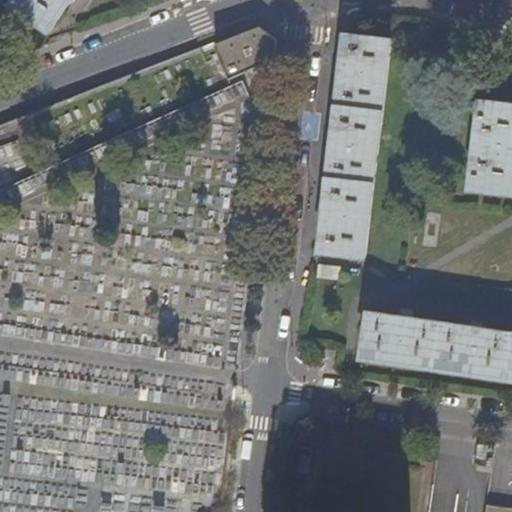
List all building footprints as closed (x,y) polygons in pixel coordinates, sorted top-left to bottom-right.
[(72,0),(17,0),(13,7),(50,33),(72,0)] [(226,78),(274,61),(276,41),(257,26),(213,43),(226,78)] [(364,258),(369,240),(393,43),(347,38),(321,255),(364,258)] [(472,191),(508,194),(511,194),(511,108),(483,104),(472,191)] [(340,268),(318,265),(316,277),(338,280),(340,268)] [(511,379),(511,333),(368,314),(362,359),(511,379)] [(173,449),(178,492),(208,489),(202,439),(191,440),(192,447),(173,449)]
